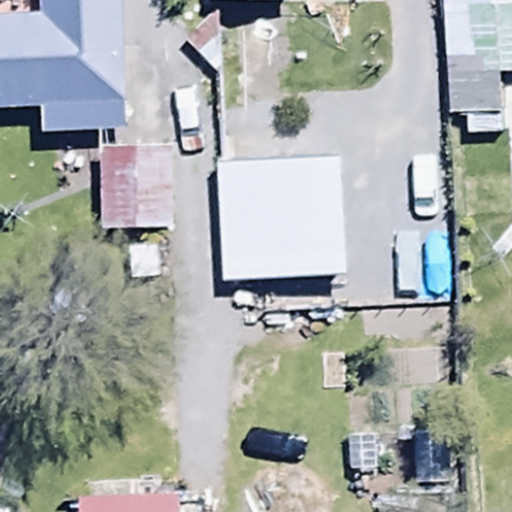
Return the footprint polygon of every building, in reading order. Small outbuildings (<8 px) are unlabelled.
[(42,135),(128,131),(122,0),(40,0),(41,16),(0,17),(0,110),(41,109),(42,135)] [(511,73),(511,0),(443,0),(445,77),(452,77),(454,142),(494,141),(493,74),(511,73)] [(277,12),(234,12),(234,82),(238,82),(238,103),(268,103),(268,80),(277,80),(277,12)] [(169,147),(100,148),(102,231),(171,229),(169,147)] [(79,502),(79,511),(175,511),(175,497),(79,502)]
